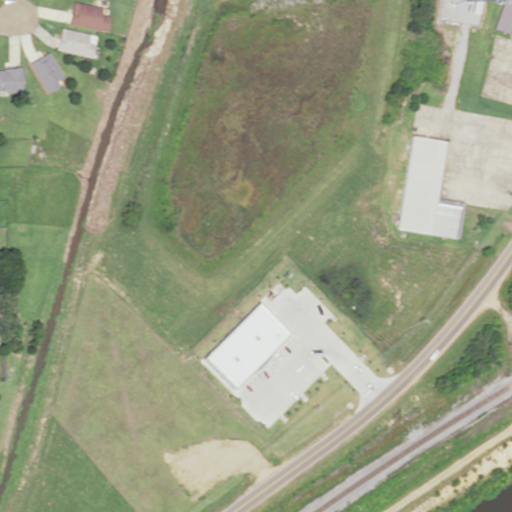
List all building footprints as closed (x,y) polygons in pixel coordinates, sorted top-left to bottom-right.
[(511,0),(500,0),(492,28),(511,33),(511,0)] [(106,14),(97,13),(99,6),(70,1),(66,23),(103,31),(106,14)] [(92,33),(57,28),(54,51),(89,55),(92,33)] [(54,79),(60,76),(47,51),(27,61),(43,93),(57,85),(54,79)] [(18,68),(0,67),(0,91),(18,92),(18,68)] [(395,229),(456,237),(461,201),(434,197),(441,139),(407,135),(395,229)]
